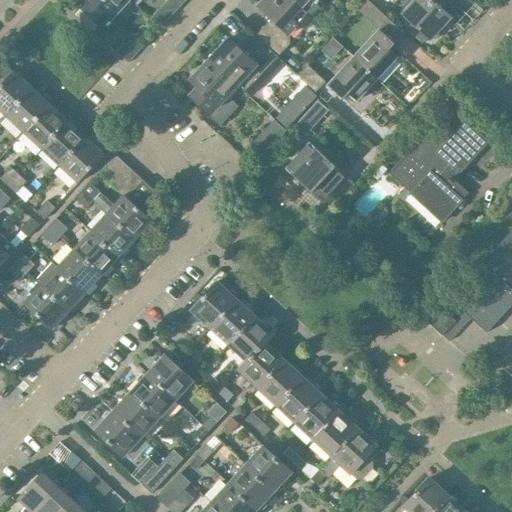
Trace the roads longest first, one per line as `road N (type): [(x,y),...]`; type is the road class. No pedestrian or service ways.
road 1 (residential): [(0,444),(194,231),(196,196),(122,98)]
road 2 (residential): [(122,98),(211,0)]
road 3 (residential): [(511,103),(466,59),(511,10)]
